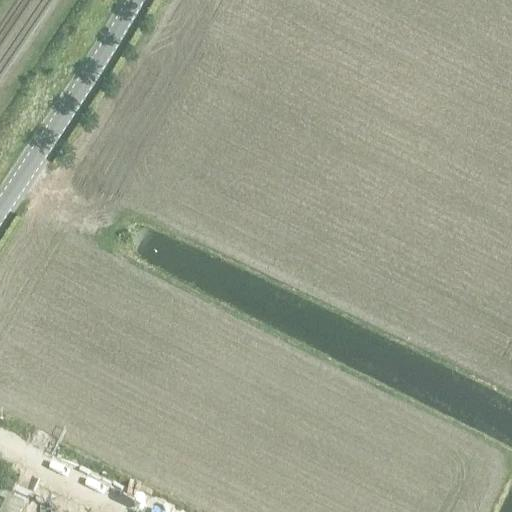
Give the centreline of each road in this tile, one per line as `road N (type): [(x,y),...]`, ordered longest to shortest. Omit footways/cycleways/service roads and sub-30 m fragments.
road 1 (unclassified): [(0,209),(132,0)]
road 2 (residential): [(131,511),(0,447)]
